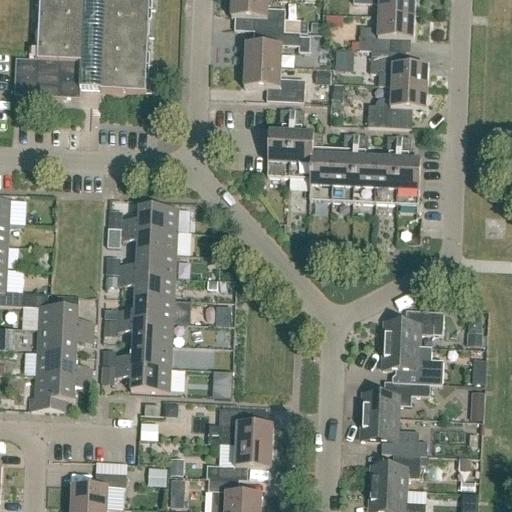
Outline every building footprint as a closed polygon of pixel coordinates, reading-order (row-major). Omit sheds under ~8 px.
[(45,0),(45,20),(39,20),(38,51),(43,52),(43,63),(37,62),(37,64),(17,63),(15,99),(81,103),(82,93),(101,93),(101,95),(146,97),(147,80),(143,80),(144,56),(148,56),(150,25),(145,25),(147,1),(151,1),(151,0),(45,0)] [(268,13),(269,2),(235,0),(232,0),(231,22),(235,22),(234,34),(270,36),(284,36),(299,37),(299,24),(285,24),(285,14),(268,13)] [(353,0),(353,7),(380,9),(379,21),(415,23),(416,0),(411,0),(353,0)] [(414,45),(415,23),(379,21),(379,32),(360,31),(359,55),(372,56),(372,55),(390,56),(391,44),(414,45)] [(301,37),(299,37),(284,36),(270,36),(269,49),(246,48),(245,70),(281,71),(282,49),(299,50),(299,57),(309,57),(310,41),(300,41),(301,37)] [(406,57),(390,56),(372,55),(372,56),(371,78),(379,78),(378,91),(392,91),(428,93),(429,71),(406,70),(406,57)] [(305,84),(280,83),(281,71),(245,70),(244,92),(267,94),(266,106),(297,107),(304,107),(305,84)] [(319,75),(318,87),(330,88),(331,75),(319,75)] [(335,89),(334,104),(343,104),(344,90),(335,89)] [(369,110),(368,131),(411,133),(412,132),(405,132),(404,131),(409,123),(405,121),(410,114),(412,114),(416,114),(419,117),(423,114),(426,115),(428,93),(392,91),(391,103),(384,103),(383,103),(381,104),(379,104),(377,105),(376,107),(375,109),(375,111),(369,110)] [(290,115),(281,114),(280,122),(290,122),(290,115)] [(305,115),(295,115),(295,123),(304,123),(305,115)] [(280,130),(290,130),(290,122),(280,122),(280,130)] [(294,130),(304,131),(304,123),(295,123),(294,130)] [(313,153),(314,145),(314,137),(270,135),(267,181),(291,183),(311,184),(312,159),(313,159),(313,153)] [(314,137),(314,145),(323,145),(323,138),(314,137)] [(354,139),(345,139),(344,146),(354,147),(354,139)] [(369,140),(359,139),(359,147),(368,148),(369,140)] [(397,141),(388,141),(387,148),(397,149),(397,141)] [(412,142),(402,141),(402,149),(411,150),(412,142)] [(313,153),(323,153),(323,145),(314,145),(313,153)] [(344,154),(354,155),(354,147),(344,146),(344,154)] [(358,155),(368,155),(368,148),(359,147),(358,155)] [(387,156),(397,157),(397,149),(387,148),(387,156)] [(401,157),(411,157),(411,150),(402,149),(401,157)] [(312,159),(311,184),(310,205),(375,208),(377,162),(313,159),(312,159)] [(419,210),(421,164),(377,162),(375,208),(419,210)] [(0,228),(9,229),(10,205),(0,204),(0,228)] [(122,234),(177,237),(179,213),(140,211),(139,224),(123,223),(122,234)] [(110,216),(109,233),(122,233),(122,217),(110,216)] [(0,251),(8,252),(9,229),(0,228),(0,251)] [(109,234),(108,251),(121,252),(121,234),(109,234)] [(176,260),(177,237),(122,234),(122,245),(138,246),(137,258),(176,260)] [(0,274),(7,274),(8,252),(0,251),(0,274)] [(175,282),(176,260),(137,258),(137,270),(121,269),(120,280),(175,282)] [(108,264),(108,279),(119,280),(119,265),(108,264)] [(0,274),(0,310),(23,311),(23,298),(6,297),(7,274),(0,274)] [(109,280),(108,290),(117,290),(117,280),(109,280)] [(174,305),(175,282),(120,280),(120,291),(136,291),(135,303),(174,305)] [(208,286),(207,295),(217,296),(218,287),(208,286)] [(48,311),(48,299),(23,298),(23,311),(40,312),(39,335),(94,338),(94,327),(78,326),(79,313),(78,313),(51,312),(48,311)] [(52,301),(51,312),(78,313),(79,302),(52,301)] [(173,328),(174,305),(135,303),(135,315),(119,315),(118,323),(118,325),(173,328)] [(105,314),(105,323),(118,323),(119,315),(105,314)] [(421,352),(421,339),(444,340),(445,318),(407,316),(407,328),(386,327),(385,351),(421,352)] [(106,325),(105,339),(116,339),(117,326),(106,325)] [(172,351),(173,328),(118,325),(118,336),(134,337),(133,349),(172,351)] [(93,348),(94,338),(39,335),(38,358),(77,360),(77,347),(93,348)] [(482,351),(482,338),(467,337),(466,351),(482,351)] [(171,373),(172,351),(133,349),(132,361),(117,360),(116,371),(171,373)] [(433,353),(421,352),(385,351),(384,375),(398,376),(398,380),(400,382),(400,387),(431,389),(431,390),(443,391),(444,366),(432,365),(433,353)] [(104,356),(103,370),(115,370),(116,360),(116,357),(104,356)] [(76,371),(77,360),(38,358),(37,380),(91,383),(92,372),(76,371)] [(103,371),(102,386),(115,387),(115,382),(116,371),(103,371)] [(170,397),(171,373),(116,371),(115,382),(132,382),(131,395),(170,397)] [(215,376),(214,402),(232,403),(233,377),(215,376)] [(91,394),(91,383),(37,380),(35,403),(31,403),(30,415),(68,417),(68,406),(74,406),(75,393),(91,394)] [(431,389),(400,387),(390,387),(390,399),(364,397),(363,422),(400,423),(400,410),(412,411),(413,400),(431,401),(431,390),(431,389)] [(473,397),(471,424),(483,425),(485,397),(473,397)] [(165,407),(165,418),(177,419),(177,408),(165,407)] [(160,411),(145,410),(145,421),(159,422),(160,411)] [(237,450),(273,452),(274,430),(251,429),(251,416),(221,415),(220,431),(222,437),(237,437),(237,450)] [(399,436),(400,423),(363,422),(362,446),(387,447),(387,459),(428,461),(429,448),(420,448),(420,437),(399,436)] [(143,428),(142,444),(156,444),(156,428),(143,428)] [(272,474),(273,452),(237,450),(236,472),(207,471),(207,483),(209,483),(210,483),(217,483),(217,484),(239,485),(248,486),(249,473),(272,474)] [(428,462),(428,461),(387,459),(398,460),(398,472),(372,471),(371,494),(408,496),(409,484),(421,484),(422,470),(430,470),(430,462),(428,462)] [(171,465),(171,479),(183,479),(183,465),(171,465)] [(152,473),(151,489),(166,490),(167,474),(152,473)] [(71,511),(107,511),(109,491),(126,492),(127,480),(97,478),(97,491),(73,490),(71,511)] [(239,497),(239,485),(217,484),(217,483),(210,483),(209,483),(208,496),(212,496),(212,497),(211,511),(261,511),(262,498),(239,497)] [(408,509),(408,496),(371,494),(370,511),(426,511),(427,510),(408,509)] [(183,511),(184,500),(173,499),(172,511),(183,511)]
